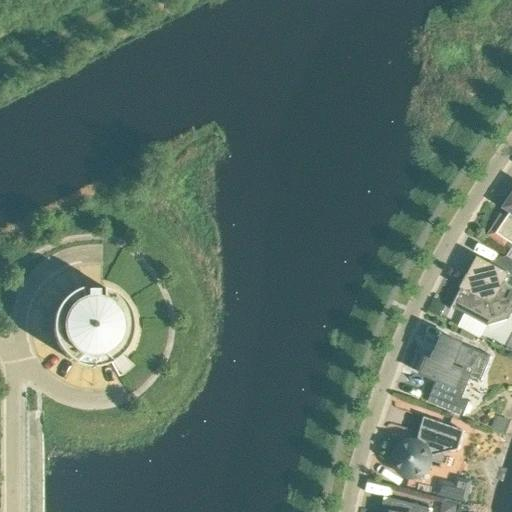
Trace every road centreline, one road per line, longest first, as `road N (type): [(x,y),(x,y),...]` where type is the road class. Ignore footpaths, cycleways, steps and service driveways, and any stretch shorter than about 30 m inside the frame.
road 1 (residential): [(347,511),(417,303),(511,148)]
road 2 (residential): [(12,511),(13,369),(0,359)]
road 3 (track): [(128,0),(0,66)]
